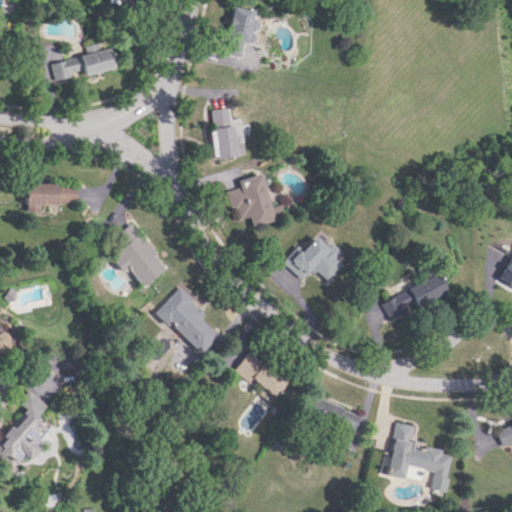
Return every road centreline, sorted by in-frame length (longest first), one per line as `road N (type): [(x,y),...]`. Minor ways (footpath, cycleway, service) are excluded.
road 1 (residential): [(361,370),(432,384),(492,384),(511,365),(509,330),(472,322),(423,357),(361,370)]
road 2 (residential): [(211,241),(292,334),(361,370)]
road 3 (residential): [(191,0),(160,85),(87,130)]
